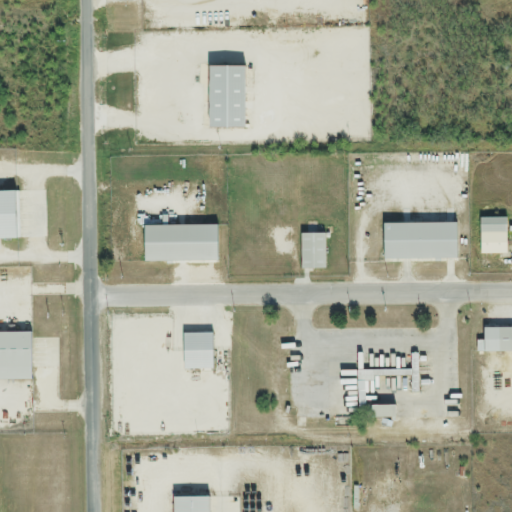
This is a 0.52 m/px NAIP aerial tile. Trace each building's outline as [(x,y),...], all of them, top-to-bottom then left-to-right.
[(504,255),(504,219),(478,219),(478,255),(504,255)] [(455,262),(455,224),(380,224),(380,262),(455,262)] [(213,225),(214,262),(138,264),(137,227),(213,225)] [(324,269),(324,235),(299,235),(299,269),(324,269)] [(511,328),(481,328),(481,354),(511,353),(511,328)] [(0,381),(0,333),(23,333),(24,381),(0,381)] [(368,420),(392,420),(392,407),(368,407),(368,420)] [(204,511),(163,511),(163,498),(204,497),(204,511)]
